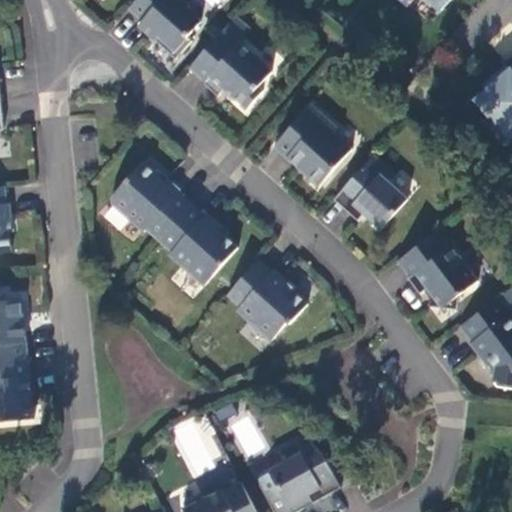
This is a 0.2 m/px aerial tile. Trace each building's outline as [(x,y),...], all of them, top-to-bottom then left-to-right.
[(190,5),(184,0),(137,0),(130,8),(144,21),(139,26),(177,59),(193,41),(189,37),(202,22),(190,11),(190,5)] [(418,0),(437,15),(450,0),(418,0)] [(507,61),(511,53),(511,28),(510,28),(494,52),(507,61)] [(223,32),(191,68),(206,81),(204,83),(219,96),(225,89),(248,110),(264,91),(260,87),(273,72),(240,43),(238,45),(223,32)] [(497,82),(487,91),(491,95),(479,106),(493,122),(488,126),(508,149),(511,144),(511,82),(504,90),(497,82)] [(312,105),(275,147),(320,186),(353,149),(337,135),(341,130),(312,105)] [(362,169),(335,200),(359,221),(365,214),(382,229),(409,199),(390,182),(396,174),(383,162),(371,176),(362,169)] [(112,198),(113,204),(144,232),(147,229),(160,240),(192,204),(179,193),(181,190),(168,179),(165,182),(144,163),(112,198)] [(7,204),(5,186),(0,186),(0,252),(12,252),(10,232),(13,232),(10,204),(7,204)] [(192,204),(160,240),(173,252),(170,255),(205,286),(239,247),(218,229),(220,226),(207,214),(205,216),(192,204)] [(438,231),(399,261),(411,277),(409,278),(421,294),(428,288),(432,293),(430,306),(458,310),(460,295),(479,281),(452,246),(450,247),(438,231)] [(272,272),(259,260),(228,295),(257,320),(253,324),(272,340),(288,322),(290,324),(308,304),(294,291),(296,289),(274,270),(272,272)] [(498,298),(461,326),(473,342),(472,343),(489,365),(493,362),(496,367),(494,382),(498,387),(511,389),(511,313),(510,314),(498,298)] [(0,362),(28,359),(22,300),(0,302),(0,362)] [(0,422),(35,419),(28,359),(0,362),(0,422)] [(204,413),(170,426),(190,477),(224,464),(204,413)] [(269,470),(289,505),(309,494),(313,503),(342,488),(322,452),(312,457),(302,441),(287,449),(292,458),(269,470)] [(257,511),(242,482),(224,492),(223,489),(205,499),(202,494),(184,504),(187,508),(184,509),(185,511),(257,511)]
